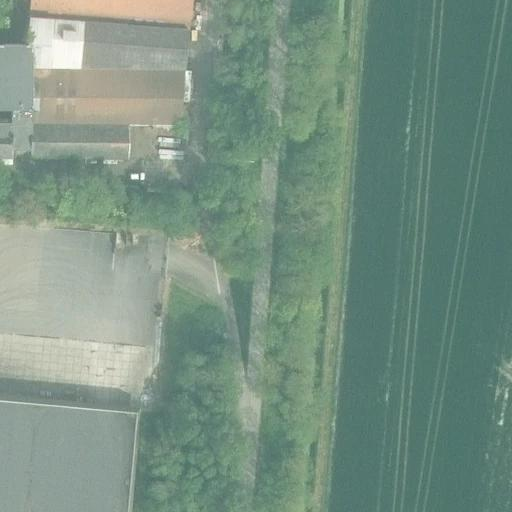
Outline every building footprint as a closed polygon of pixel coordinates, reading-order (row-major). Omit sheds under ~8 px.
[(30,69),(184,69),(189,0),(29,0),(26,45),(30,45),(30,69)] [(26,111),(27,126),(126,126),(179,126),(183,72),(26,71),(26,111)] [(0,157),(11,157),(11,148),(27,149),(27,126),(26,111),(10,111),(10,119),(0,118),(0,157)] [(27,149),(27,158),(126,158),(126,126),(27,126),(27,149)] [(155,333),(158,294),(146,293),(144,332),(155,333)] [(6,395),(28,396),(28,388),(6,387),(6,395)] [(0,511),(124,511),(133,411),(0,399),(0,511)]
